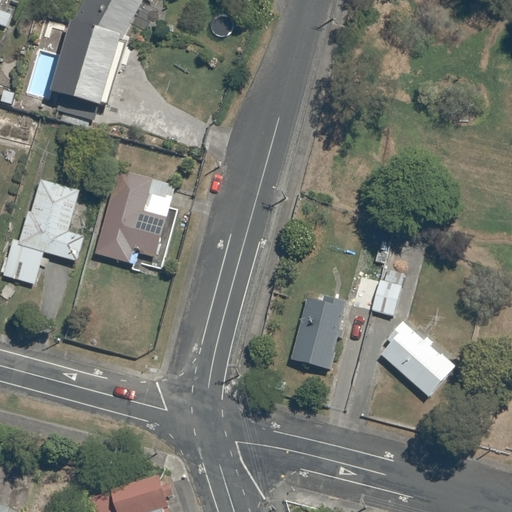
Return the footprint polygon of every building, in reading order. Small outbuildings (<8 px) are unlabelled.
[(0,0),(0,32),(2,28),(11,31),(16,19),(1,13),(5,0),(0,0)] [(127,40),(148,1),(146,0),(89,0),(78,23),(57,99),(107,113),(127,40)] [(120,174),(97,258),(138,269),(141,256),(158,261),(177,189),(120,174)] [(37,288),(45,256),(80,266),(87,240),(70,235),(81,194),(42,184),(34,217),(30,216),(22,245),(15,243),(5,280),(37,288)] [(390,272),(389,275),(365,268),(354,306),(375,312),(396,318),(408,277),(390,272)] [(333,373),(341,340),(346,341),(348,334),(343,333),(350,306),(328,301),(326,306),(311,302),(295,364),(333,373)] [(385,358),(431,401),(458,373),(432,349),(436,346),(431,341),(427,345),(407,326),(391,343),(395,347),(385,358)] [(172,511),(171,508),(173,508),(170,499),(176,496),(171,484),(167,486),(163,476),(115,492),(115,494),(94,500),(97,511),(172,511)]
